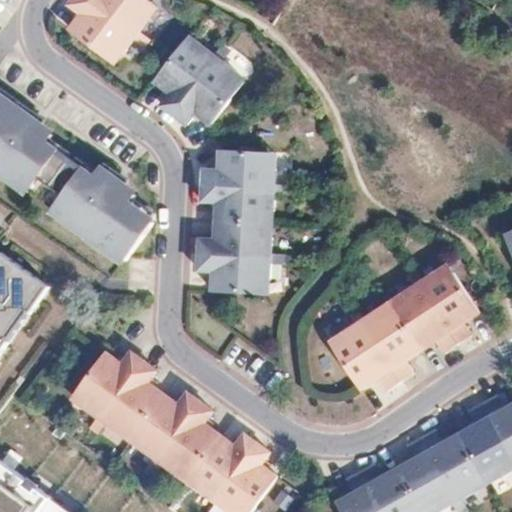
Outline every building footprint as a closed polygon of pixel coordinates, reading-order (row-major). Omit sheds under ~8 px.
[(125,57),(137,40),(81,0),(77,0),(70,11),(85,21),(82,25),(79,23),(71,34),(110,62),(118,51),(125,57)] [(81,0),(137,40),(149,24),(141,19),(150,8),(138,0),(81,0)] [(156,87),(157,87),(185,49),(184,49),(172,66),(156,87)] [(174,119),(218,62),(202,51),(196,58),(185,49),(157,87),(168,96),(170,93),(174,96),(163,111),(174,119)] [(234,75),(218,62),(174,119),(187,129),(198,114),(202,117),(200,120),(211,128),(239,90),(228,82),(234,75)] [(91,236),(129,262),(156,224),(132,207),(138,197),(126,188),(119,198),(108,190),(115,181),(103,172),(96,181),(48,147),(55,138),(42,129),(38,135),(27,127),(32,121),(19,112),(18,114),(0,101),(0,169),(9,175),(8,177),(82,229),(82,227),(92,235),(91,236)] [(32,121),(27,127),(38,135),(42,129),(32,121)] [(203,188),(275,191),(276,172),(267,171),(268,158),(220,155),(219,169),(223,169),(222,174),(204,173),(203,188)] [(115,181),(108,190),(119,198),(126,188),(115,181)] [(274,212),(275,191),(203,188),(203,204),(221,204),(221,209),(217,209),(217,225),(264,227),(265,211),(274,212)] [(272,262),(273,242),(264,241),(264,227),(217,225),(216,239),(220,239),(219,244),(201,243),(201,258),(272,262)] [(0,360),(33,314),(34,315),(53,288),(5,255),(0,261),(0,360)] [(271,282),(272,262),(201,258),(200,273),(218,274),(218,279),(214,279),(214,293),(261,295),(262,281),(271,282)] [(435,275),(418,286),(459,345),(470,337),(460,322),(464,319),(466,322),(479,313),(453,274),(440,282),(435,275)] [(459,345),(418,286),(401,297),(406,304),(395,312),(421,351),(433,344),(431,341),(435,338),(445,354),(459,345)] [(377,313),(361,324),(401,383),(412,375),(402,360),(407,357),(408,360),(421,351),(395,312),(382,320),(377,313)] [(401,383),(361,324),(344,335),(349,342),(337,350),(364,390),(375,382),(373,379),(378,376),(387,392),(401,383)] [(89,410),(105,422),(147,364),(136,356),(125,370),(121,367),(123,365),(110,356),(82,394),(95,403),(89,410)] [(147,364),(105,422),(121,434),(127,427),(138,435),(166,396),(155,388),(153,391),(149,388),(160,373),(147,364)] [(177,405),(166,396),(138,435),(150,443),(146,451),(162,462),(203,405),(190,395),(179,410),(175,407),(177,405)] [(497,395),(483,402),(511,452),(511,403),(509,405),(510,408),(506,411),(497,395)] [(511,468),(511,452),(483,402),(470,410),(479,426),(474,429),(473,426),(461,433),(485,473),(497,467),(501,475),(511,468)] [(203,405),(162,462),(176,471),(181,464),(196,475),(223,437),(211,429),(209,432),(205,429),(216,414),(203,405)] [(437,429),(423,437),(459,499),(476,489),(472,481),(485,473),(461,433),(449,440),(450,443),(446,445),(437,429)] [(234,446),(223,437),(196,475),(208,483),(202,492),(219,503),(260,445),(247,436),(237,451),(233,448),(234,446)] [(459,499),(423,437),(410,445),(419,460),(414,463),(413,460),(401,467),(425,508),(437,501),(441,509),(459,499)] [(260,445),(219,503),(230,511),(236,511),(240,508),(246,511),(254,511),(279,477),(268,469),(266,472),(262,469),(273,454),(260,445)] [(0,511),(46,511),(56,499),(0,457),(0,511)] [(377,464),(363,471),(386,511),(417,511),(425,508),(401,467),(388,474),(390,477),(386,480),(377,464)] [(386,511),(363,471),(350,479),(359,495),(354,497),(353,495),(341,501),(347,511),(386,511)]
